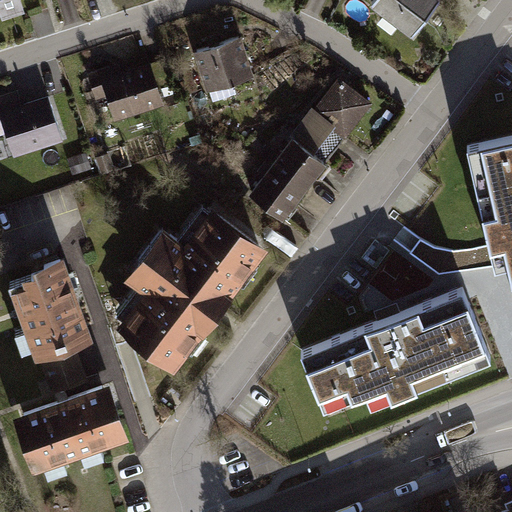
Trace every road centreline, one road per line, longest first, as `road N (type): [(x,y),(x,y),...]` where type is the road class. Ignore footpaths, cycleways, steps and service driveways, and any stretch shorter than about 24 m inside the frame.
road 1 (residential): [(206,511),(188,462),(194,418),(436,107)]
road 2 (tertiary): [(287,511),(511,427)]
road 3 (residential): [(436,107),(260,0)]
road 4 (residential): [(190,0),(0,65)]
road 5 (residential): [(436,107),(511,6)]
